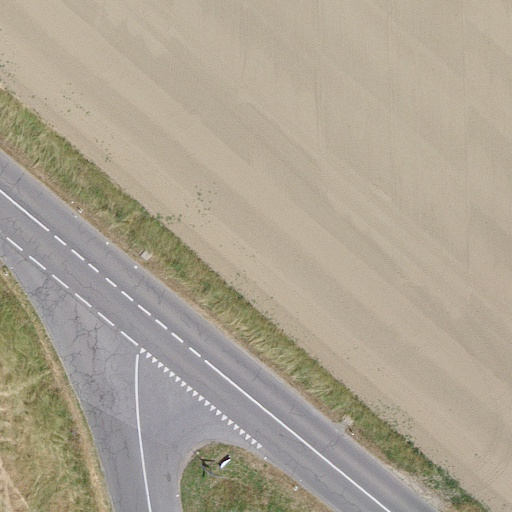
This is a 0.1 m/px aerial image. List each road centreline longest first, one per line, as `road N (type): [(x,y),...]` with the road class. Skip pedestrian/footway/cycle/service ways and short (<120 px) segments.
road 1 (tertiary): [(153,321),(382,511)]
road 2 (tertiary): [(0,194),(153,321)]
road 3 (unclassified): [(153,511),(135,390),(153,321)]
